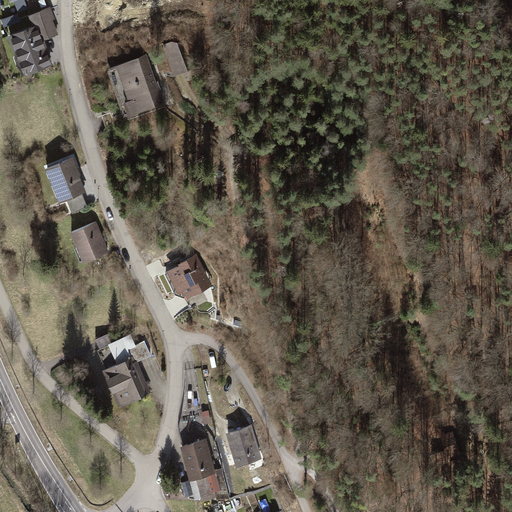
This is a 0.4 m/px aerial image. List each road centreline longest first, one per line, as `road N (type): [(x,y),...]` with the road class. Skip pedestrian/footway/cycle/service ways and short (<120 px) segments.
road 1 (track): [(298,454),(289,385),(238,182),(237,161),(247,155),(258,160),(270,229),(290,268),(404,461),(445,511)]
road 2 (residential): [(66,0),(98,165),(127,249),(173,341)]
road 3 (residential): [(0,284),(42,372),(157,468)]
road 4 (residential): [(173,341),(197,338),(223,352),(285,454)]
road 5 (primary): [(0,370),(75,511)]
road 6 (track): [(234,137),(210,57),(218,0)]
road 7 (residential): [(173,341),(173,414),(157,468)]
